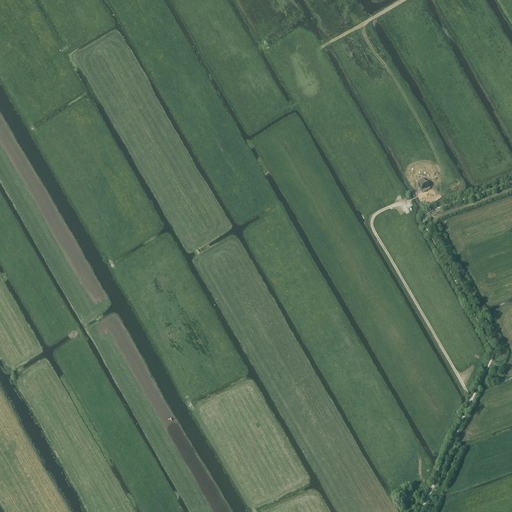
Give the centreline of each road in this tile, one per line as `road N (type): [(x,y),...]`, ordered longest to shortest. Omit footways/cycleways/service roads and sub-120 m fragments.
road 1 (track): [(408,201),(376,212),(374,231),(471,399)]
road 2 (track): [(426,200),(433,188),(363,96),(309,0)]
road 3 (track): [(420,511),(475,391)]
